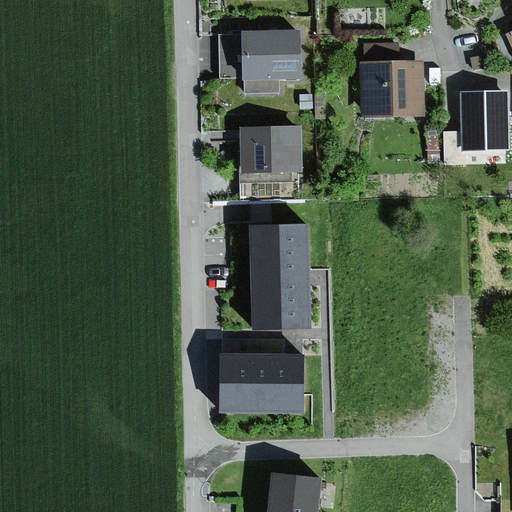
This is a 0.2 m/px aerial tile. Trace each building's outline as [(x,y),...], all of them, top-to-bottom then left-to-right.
[(511,7),(507,10),(511,19),(511,29),(503,33),(511,54),(511,7)] [(238,78),(238,32),(216,32),(216,78),(238,78)] [(299,32),(238,32),(238,78),(246,78),(246,95),(281,94),(281,79),(299,79),(299,32)] [(363,40),(364,62),(398,61),(397,39),(363,40)] [(489,55),(467,59),(470,72),(491,68),(489,55)] [(364,62),(356,62),(357,117),(422,116),(421,61),(398,61),(364,62)] [(505,90),(455,92),(456,131),(457,152),(505,150),(505,90)] [(309,94),(297,95),(298,110),(310,109),(309,94)] [(295,125),(234,127),(236,182),(296,179),(295,125)] [(457,152),(456,131),(440,132),(440,166),(457,165),(457,152)] [(296,179),(236,182),(237,201),(297,199),(296,179)] [(271,203),(248,204),(248,213),(249,223),(271,222),(271,203)] [(309,225),(250,226),(252,331),(311,330),(310,277),(309,225)] [(294,355),(218,355),(218,413),(301,412),(301,355),(294,355)] [(316,511),(319,479),(266,474),(262,511),(316,511)]
